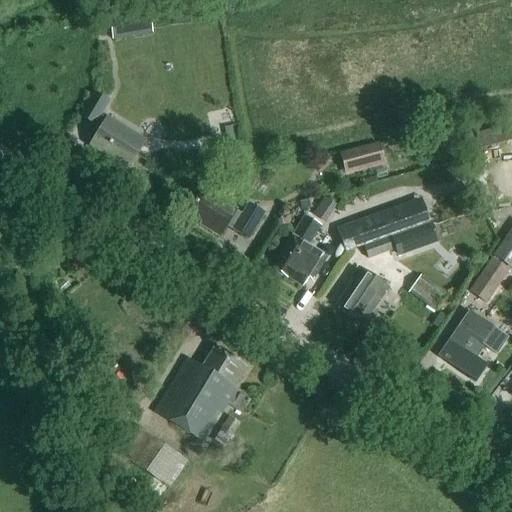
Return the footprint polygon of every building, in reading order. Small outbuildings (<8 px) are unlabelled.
[(108,17),(112,40),(152,34),(149,11),(108,17)] [(100,88),(80,117),(100,131),(89,147),(108,160),(107,161),(123,172),(147,136),(137,129),(135,133),(107,116),(106,118),(101,115),(113,97),(100,88)] [(378,144),(339,154),(345,175),(384,165),(378,144)] [(218,235),(233,211),(200,190),(184,214),(218,235)] [(323,197),(312,214),(324,222),(335,205),(323,197)] [(420,199),(336,229),(345,253),(364,247),(386,238),(429,223),(420,199)] [(310,219),(276,271),(306,290),(313,279),(318,282),(331,261),(312,249),(326,229),(310,219)] [(431,224),(391,238),(397,255),(437,241),(431,224)] [(511,226),(493,256),(511,268),(511,226)] [(364,247),(368,259),(391,251),(386,238),(364,247)] [(469,292),(486,304),(508,271),(491,259),(469,292)] [(361,326),(387,288),(355,266),(348,276),(355,281),(336,309),(361,326)] [(420,276),(408,293),(435,312),(447,295),(420,276)] [(438,355),(463,371),(482,343),(494,351),(505,335),(468,310),(438,355)] [(188,361),(155,414),(203,443),(227,404),(250,418),(262,398),(247,389),(243,394),(235,389),(248,368),(214,347),(201,369),(188,361)] [(228,414),(219,428),(231,435),(239,422),(228,414)] [(153,438),(135,464),(126,478),(160,501),(187,461),(153,438)]
